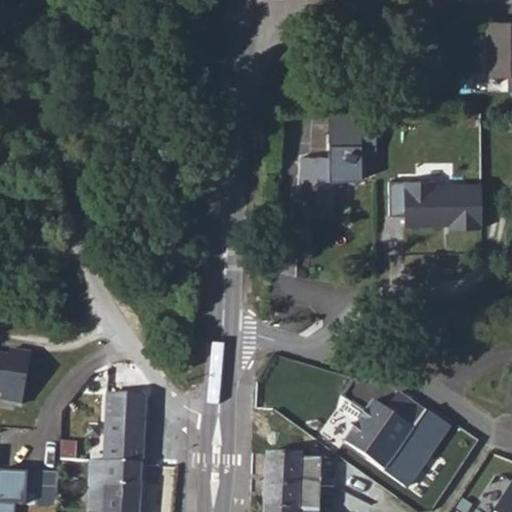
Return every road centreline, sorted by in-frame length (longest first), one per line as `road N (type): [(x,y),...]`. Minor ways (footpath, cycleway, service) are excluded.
road 1 (unclassified): [(218,417),(199,414),(162,387),(117,319),(0,54)]
road 2 (secondary): [(244,0),(225,334)]
road 3 (residential): [(225,334),(323,349),(511,438)]
road 4 (unknown): [(288,343),(332,307),(435,289),(469,274),(511,190)]
road 5 (unclassified): [(511,4),(280,0)]
road 6 (unknown): [(377,374),(428,332),(485,331),(511,340)]
